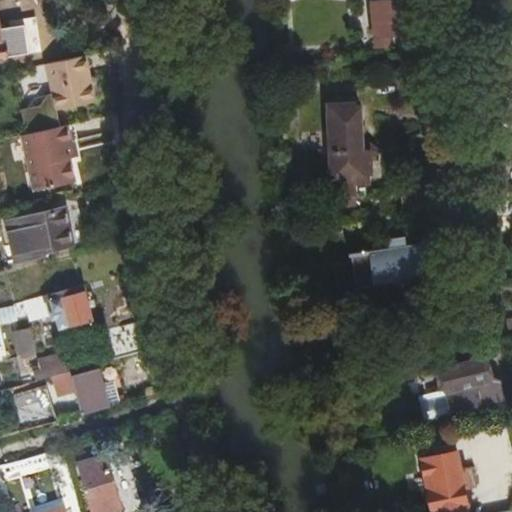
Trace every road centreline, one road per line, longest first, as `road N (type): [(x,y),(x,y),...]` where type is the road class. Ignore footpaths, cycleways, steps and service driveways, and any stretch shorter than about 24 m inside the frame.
road 1 (residential): [(134,103),(176,356),(216,511)]
road 2 (residential): [(448,0),(483,289)]
